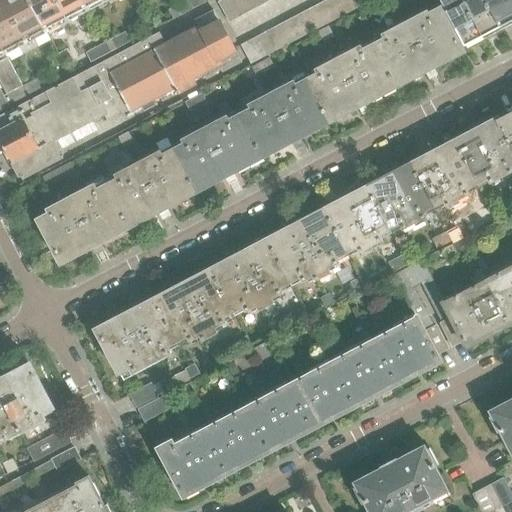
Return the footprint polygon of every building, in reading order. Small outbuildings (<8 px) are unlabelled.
[(45,32),(33,9),(28,0),(6,0),(0,3),(0,47),(3,53),(45,32)] [(87,10),(81,0),(28,0),(33,9),(45,32),(87,10)] [(107,0),(81,0),(87,10),(107,0)] [(191,0),(187,0),(183,2),(189,12),(196,8),(191,0)] [(199,0),(191,0),(196,8),(202,5),(199,0)] [(238,18),(233,9),(228,0),(223,0),(218,3),(229,23),(238,18)] [(249,13),(242,0),(228,0),(233,9),(238,18),(249,13)] [(260,6),(256,0),(242,0),(249,13),(260,6)] [(343,16),(340,9),(335,0),(328,0),(324,2),(327,9),(334,21),(343,16)] [(355,10),(349,0),(335,0),(340,9),(343,16),(355,10)] [(365,4),(363,0),(349,0),(355,10),(365,4)] [(481,34),(468,9),(462,0),(440,0),(465,47),(466,46),(464,43),(481,34)] [(498,25),(485,0),(462,0),(468,9),(481,34),(498,25)] [(511,17),(511,8),(507,0),(485,0),(498,25),(511,17)] [(183,2),(176,6),(181,16),(189,12),(183,2)] [(334,21),(327,9),(324,2),(314,8),(322,27),(334,21)] [(176,6),(169,10),(174,20),(181,16),(176,6)] [(322,27),(314,8),(303,13),(312,32),(322,27)] [(463,52),(441,10),(429,16),(427,12),(405,23),(430,70),(463,52)] [(54,140),(104,113),(107,117),(118,111),(119,109),(126,105),(130,113),(132,112),(141,107),(144,112),(156,106),(153,100),(175,89),(178,96),(180,95),(179,94),(195,85),(192,79),(199,76),(200,78),(202,76),(201,75),(208,71),(210,74),(220,69),(221,73),(239,64),(241,62),(234,50),(214,12),(194,22),(196,24),(186,30),(188,33),(164,46),(157,34),(0,117),(0,145),(10,164),(13,163),(21,179),(63,156),(54,140)] [(312,32),(303,13),(292,19),(302,38),(312,32)] [(302,38),(292,19),(281,25),(291,43),(302,38)] [(430,70),(405,23),(383,35),(384,38),(374,44),(396,87),(430,70)] [(291,43),(281,25),(271,31),(280,49),(291,43)] [(334,37),(328,28),(324,30),(330,40),(334,37)] [(330,40),(324,30),(320,33),(325,43),(330,40)] [(280,49),(271,31),(261,36),(270,55),(280,49)] [(126,32),(119,36),(124,46),(131,42),(126,32)] [(119,36),(112,40),(117,49),(124,46),(119,36)] [(270,55),(261,36),(250,41),(260,60),(270,55)] [(112,40),(105,43),(110,53),(117,49),(112,40)] [(260,60),(250,41),(241,46),(251,64),(260,60)] [(105,43),(99,47),(104,56),(110,53),(105,43)] [(396,87),(374,44),(362,50),(361,47),(339,59),(363,105),(396,87)] [(99,47),(92,50),(98,60),(104,56),(99,47)] [(92,50),(86,53),(91,63),(98,60),(92,50)] [(363,105),(339,59),(316,70),(318,73),(307,79),(329,123),(363,105)] [(267,72),(262,63),(257,66),(262,75),(267,72)] [(262,75),(257,66),(253,68),(257,77),(262,75)] [(43,76),(37,79),(41,89),(48,86),(43,76)] [(37,79),(30,83),(35,93),(41,89),(37,79)] [(329,123),(307,79),(295,85),(294,82),(273,93),(296,140),(329,123)] [(30,83),(24,87),(28,96),(35,93),(30,83)] [(0,111),(28,96),(24,87),(22,88),(2,98),(1,96),(0,96),(0,111)] [(296,140),(273,93),(249,105),(251,109),(240,114),(263,158),(296,140)] [(201,107),(196,98),(191,100),(196,110),(201,107)] [(196,110),(191,100),(185,103),(191,113),(196,110)] [(263,158),(240,114),(229,120),(228,116),(205,129),(230,175),(263,158)] [(511,115),(502,121),(511,141),(511,115)] [(511,141),(502,121),(501,122),(499,119),(457,141),(479,185),(490,179),(491,183),(511,172),(511,141)] [(230,175),(205,129),(183,140),(185,143),(173,149),(196,193),(230,175)] [(134,142),(129,133),(125,135),(130,145),(134,142)] [(130,145),(125,135),(119,138),(124,148),(130,145)] [(479,185),(457,141),(412,165),(435,208),(445,203),(447,206),(471,194),(469,190),(479,185)] [(196,193),(173,149),(161,156),(159,152),(138,164),(163,210),(196,193)] [(76,173),(71,163),(59,170),(64,180),(76,173)] [(163,210),(138,164),(116,175),(118,178),(107,184),(130,228),(163,210)] [(435,208),(412,165),(367,189),(390,232),(401,226),(403,230),(426,218),(424,214),(435,208)] [(64,180),(59,170),(44,178),(49,188),(64,180)] [(130,228),(107,184),(94,191),(93,187),(72,198),(96,245),(130,228)] [(390,232),(367,189),(323,212),(347,254),(357,249),(359,253),(383,240),(381,236),(390,232)] [(96,245),(72,198),(50,210),(51,213),(39,220),(62,263),(96,245)] [(497,218),(492,208),(486,211),(491,221),(497,218)] [(347,254),(323,212),(302,223),(315,248),(304,255),(314,276),(316,280),(329,274),(327,270),(338,264),(336,260),(347,254)] [(304,255),(315,248),(302,223),(267,241),(290,284),(301,279),(303,282),(314,276),(304,255)] [(447,231),(442,234),(447,244),(452,241),(447,231)] [(442,234),(437,236),(442,246),(447,244),(442,234)] [(437,236),(432,239),(438,249),(442,246),(437,236)] [(290,284),(267,241),(245,253),(258,278),(246,285),(257,306),(259,310),(271,304),(269,300),(281,293),(279,290),(290,284)] [(246,285),(258,278),(245,253),(211,271),(233,314),(244,309),(245,312),(257,306),(246,285)] [(403,255),(399,258),(404,267),(408,265),(403,255)] [(399,258),(394,260),(399,269),(404,267),(399,258)] [(488,270),(482,259),(477,262),(482,273),(488,270)] [(394,260),(389,262),(394,272),(399,269),(394,260)] [(448,349),(436,326),(434,327),(413,288),(422,283),(442,323),(441,323),(453,346),(463,341),(444,303),(423,261),(394,276),(416,318),(437,355),(448,349)] [(511,267),(487,281),(511,325),(511,324),(511,267)] [(233,314),(211,271),(189,282),(203,308),(189,315),(200,336),(203,340),(216,333),(214,329),(224,323),(222,320),(233,314)] [(365,287),(359,278),(351,282),(356,292),(365,287)] [(511,325),(487,281),(444,303),(463,341),(467,348),(481,341),(480,339),(497,330),(498,332),(511,325)] [(189,315),(203,308),(189,282),(155,300),(177,343),(188,338),(190,341),(200,336),(189,315)] [(330,294),(325,296),(330,305),(335,303),(330,294)] [(325,296),(321,298),(326,308),(330,305),(325,296)] [(177,343),(155,300),(120,319),(131,341),(144,334),(156,359),(168,353),(166,349),(177,343)] [(309,316),(304,307),(295,312),(300,321),(309,316)] [(370,329),(357,307),(351,310),(364,333),(370,329)] [(437,355),(416,318),(374,340),(398,385),(410,378),(409,376),(427,367),(428,369),(441,362),(437,355)] [(156,359),(144,334),(131,341),(120,319),(97,331),(122,377),(156,359)] [(273,323),(268,326),(273,335),(278,333),(273,323)] [(268,326),(264,328),(269,337),(273,335),(268,326)] [(246,336),(242,339),(247,349),(252,346),(246,336)] [(242,339),(238,341),(243,351),(247,349),(242,339)] [(398,385),(374,340),(332,363),(355,407),(368,400),(367,398),(384,389),(385,391),(398,385)] [(216,353),(212,355),(217,365),(221,362),(216,353)] [(212,355),(207,357),(212,367),(217,365),(212,355)] [(292,371),(285,359),(278,363),(284,375),(292,371)] [(240,373),(234,363),(227,367),(233,377),(240,373)] [(284,375),(278,363),(271,366),(278,379),(284,375)] [(355,407),(332,363),(290,385),(313,429),(326,423),(324,420),(342,411),(343,413),(355,407)] [(194,365),(190,367),(195,376),(199,374),(194,365)] [(55,413),(30,366),(0,381),(0,393),(11,410),(22,430),(55,413)] [(190,367),(185,369),(190,379),(195,376),(190,367)] [(173,388),(168,378),(159,383),(164,393),(173,388)] [(157,396),(151,385),(131,396),(137,407),(157,396)] [(313,429),(290,385),(247,407),(270,452),(283,445),(282,443),(299,434),(300,436),(313,429)] [(11,410),(0,393),(0,434),(6,431),(9,436),(22,430),(11,410)] [(199,403),(194,393),(188,396),(193,406),(199,403)] [(145,422),(173,408),(167,395),(139,410),(145,422)] [(493,416),(490,417),(498,433),(501,432),(511,451),(511,401),(491,412),(493,416)] [(270,452),(247,407),(205,430),(228,474),(241,467),(240,465),(257,456),(258,458),(270,452)] [(228,474),(205,430),(174,446),(172,443),(159,449),(185,497),(198,490),(197,488),(214,479),(215,481),(228,474)] [(64,431),(36,446),(42,457),(70,442),(64,431)] [(32,448),(29,450),(35,461),(42,457),(36,446),(32,448)] [(448,491),(435,467),(438,465),(430,449),(427,451),(425,447),(399,461),(399,460),(396,461),(390,464),(415,511),(419,511),(425,509),(422,505),(448,491)] [(75,449),(51,461),(55,467),(58,472),(80,460),(75,449)] [(12,459),(7,461),(13,472),(18,469),(12,459)] [(7,461),(3,464),(9,474),(13,472),(7,461)] [(51,461),(47,463),(50,470),(55,467),(51,461)] [(47,463),(42,466),(46,473),(50,470),(47,463)] [(415,511),(390,464),(383,468),(381,470),(355,484),(357,487),(354,489),(363,505),(366,503),(370,511),(415,511)] [(42,466),(37,468),(41,475),(46,473),(42,466)] [(37,468),(32,471),(36,478),(41,475),(37,468)] [(32,471),(28,473),(31,480),(36,478),(32,471)] [(28,473),(23,476),(27,483),(31,480),(28,473)] [(23,476),(18,479),(22,486),(27,483),(23,476)] [(105,511),(103,508),(104,507),(103,504),(104,503),(90,477),(76,484),(77,486),(48,501),(54,511),(105,511)] [(18,479),(13,481),(17,488),(22,486),(18,479)] [(511,502),(511,495),(504,479),(493,485),(505,507),(511,502)] [(13,481),(8,484),(12,491),(17,488),(13,481)] [(8,484),(2,487),(6,494),(12,491),(8,484)] [(493,485),(491,486),(484,489),(496,511),(505,507),(493,485)] [(495,511),(496,511),(484,489),(474,495),(482,511),(495,511)] [(54,511),(48,501),(26,511),(54,511)]
